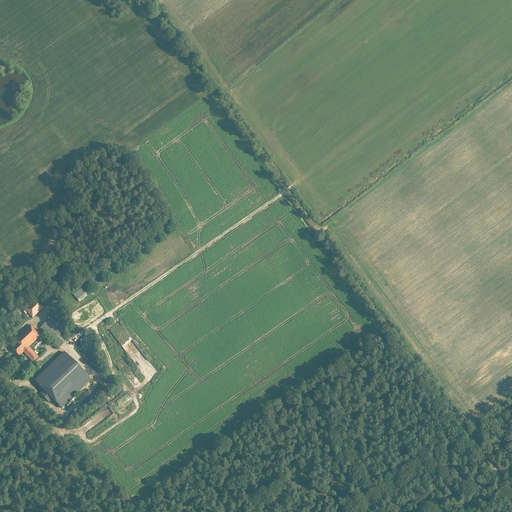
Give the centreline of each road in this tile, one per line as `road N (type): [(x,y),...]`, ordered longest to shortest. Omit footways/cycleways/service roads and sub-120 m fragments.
road 1 (track): [(149,0),(474,439)]
road 2 (track): [(287,190),(72,339)]
road 3 (unclassified): [(133,511),(0,374)]
road 4 (track): [(351,511),(511,407)]
